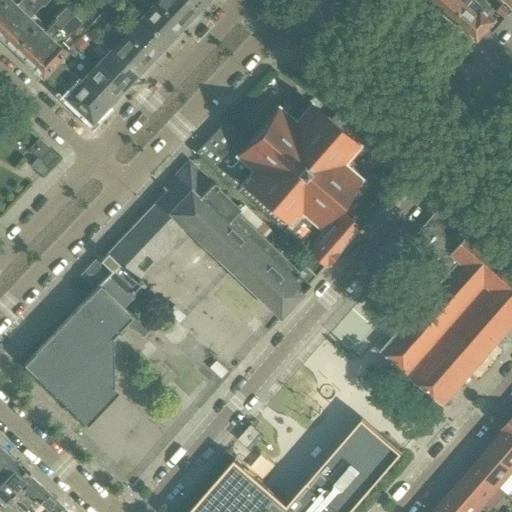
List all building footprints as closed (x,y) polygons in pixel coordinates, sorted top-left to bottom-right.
[(30,0),(0,32),(0,36),(12,48),(35,23),(28,16),(40,4),(42,5),(46,0),(30,0)] [(3,0),(0,4),(0,32),(30,0),(18,0),(15,4),(10,0),(3,0)] [(183,0),(157,0),(154,3),(181,27),(196,12),(183,0)] [(183,0),(196,12),(206,0),(183,0)] [(429,0),(453,21),(467,5),(471,0),(429,0)] [(511,0),(502,0),(511,8),(511,0)] [(154,3),(140,18),(166,43),(181,27),(154,3)] [(467,5),(453,21),(477,42),(495,21),(480,8),(476,13),(467,5)] [(496,12),(504,18),(505,19),(510,12),(502,5),(496,12)] [(12,48),(27,62),(71,14),(63,6),(53,16),(55,18),(43,30),(35,23),(12,48)] [(106,7),(101,13),(109,20),(114,14),(106,7)] [(109,20),(101,13),(87,29),(95,36),(109,20)] [(71,14),(27,62),(42,76),(42,75),(50,83),(65,67),(57,59),(65,51),(57,43),(68,32),(70,33),(80,22),(71,14)] [(140,18),(124,35),(150,60),(166,43),(140,18)] [(101,42),(110,50),(136,75),(150,60),(124,35),(115,27),(101,42)] [(85,29),(66,50),(75,58),(86,46),(94,37),(85,29)] [(110,50),(95,66),(121,90),(136,75),(110,50)] [(95,66),(80,81),(106,106),(121,90),(95,66)] [(106,106),(80,81),(65,98),(91,123),(106,106)] [(196,155),(197,154),(204,161),(236,189),(241,183),(288,223),(283,229),(282,230),(276,236),(289,248),(295,241),(302,247),(335,208),(360,179),(344,164),(344,163),(345,161),(359,145),(346,134),(352,126),(331,107),(324,115),(311,103),(296,121),(294,121),(277,107),(246,143),(241,138),(241,134),(239,132),(225,120),(194,153),(196,155)] [(45,165),(55,154),(38,138),(28,149),(45,165)] [(106,251),(105,252),(141,285),(143,283),(137,277),(156,257),(156,258),(157,257),(156,256),(163,249),(164,250),(165,249),(164,248),(170,242),(171,243),(173,240),(172,240),(184,227),(187,229),(186,231),(187,232),(188,230),(228,268),(230,270),(278,315),(315,276),(303,264),(296,272),(236,216),(239,211),(216,189),(216,188),(217,187),(217,186),(217,185),(216,184),(215,183),(214,183),(213,183),(212,183),(211,183),(210,184),(190,165),(175,179),(182,186),(177,192),(176,191),(175,191),(165,186),(164,187),(163,186),(161,187),(164,190),(163,191),(164,192),(109,250),(106,251)] [(414,238),(450,269),(511,322),(511,260),(509,259),(508,260),(472,228),(473,227),(471,225),(470,226),(446,204),(444,202),(412,238),(413,239),(414,238)] [(302,247),(312,256),(324,267),(359,227),(340,210),(339,211),(335,208),(302,247)] [(97,285),(127,313),(129,311),(122,305),(141,285),(105,252),(105,253),(106,253),(86,274),(86,279),(89,282),(94,282),(97,285)] [(312,256),(303,264),(315,276),(324,267),(312,256)] [(511,323),(511,322),(450,269),(381,350),(443,403),(511,323)] [(147,332),(127,313),(97,285),(86,298),(83,301),(82,300),(82,301),(82,302),(73,311),(73,310),(72,311),(72,312),(63,322),(62,321),(62,322),(62,323),(54,332),(53,331),(52,332),(53,333),(44,343),(43,342),(42,343),(43,344),(34,353),(33,353),(22,365),(34,376),(44,385),(43,386),(44,386),(45,386),(54,395),(53,395),(54,396),(55,395),(65,404),(64,405),(65,406),(66,405),(75,414),(74,415),(75,416),(76,415),(86,424),(85,425),(86,426),(118,392),(112,387),(112,386),(111,373),(113,373),(113,372),(111,372),(111,353),(112,353),(112,352),(111,352),(111,338),(126,322),(142,337),(147,332)] [(155,300),(146,291),(139,298),(149,307),(155,300)] [(185,316),(174,305),(167,313),(178,324),(185,316)] [(209,368),(220,379),(227,372),(216,361),(209,368)] [(511,417),(501,429),(511,438),(511,417)] [(235,459),(189,511),(349,511),(401,452),(401,451),(362,418),(288,504),(235,459)] [(251,425),(237,439),(249,450),(263,436),(251,425)] [(511,438),(501,429),(486,446),(511,468),(511,438)] [(511,468),(486,446),(471,464),(499,487),(511,471),(511,468)] [(0,480),(16,463),(1,450),(0,450),(0,480)] [(16,463),(0,480),(0,504),(28,475),(16,463)] [(471,464),(456,481),(483,505),(499,487),(471,464)] [(21,511),(43,489),(28,475),(0,504),(0,511),(21,511)] [(456,481),(441,498),(456,511),(477,511),(483,505),(456,481)] [(43,489),(21,511),(50,511),(58,504),(43,489)] [(456,511),(441,498),(429,511),(456,511)]
